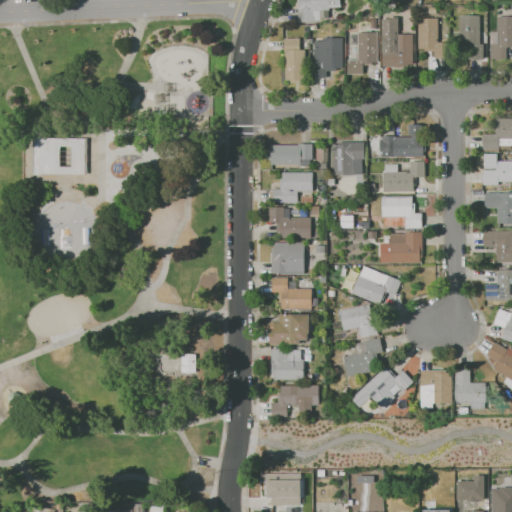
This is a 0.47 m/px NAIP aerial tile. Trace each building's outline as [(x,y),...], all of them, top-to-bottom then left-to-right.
[(298,0),(339,0),(339,7),(330,7),(330,10),(315,11),(316,22),(300,23),(298,0)] [(459,16),(479,16),(479,43),(459,43),(459,16)] [(491,59),(491,31),(497,31),(498,16),(511,16),(511,47),(507,47),(507,59),(491,59)] [(417,49),(418,18),(437,18),(437,49),(417,49)] [(347,76),(347,59),(357,59),(357,33),(378,33),(379,63),(364,63),(364,75),(347,76)] [(383,66),(383,51),(392,51),(393,34),(412,34),(412,67),(383,66)] [(283,38),(299,38),(300,50),(305,50),(306,80),(286,81),(285,53),(284,53),(283,38)] [(312,78),(312,40),(322,40),(322,39),(343,39),(343,69),(336,69),(336,71),(328,71),(328,78),(312,78)] [(496,118),(511,118),(511,146),(500,146),(500,149),(483,148),(483,132),(496,132),(496,118)] [(424,157),(394,157),(394,153),(382,153),(382,135),(396,135),(396,136),(424,136),(424,157)] [(33,173),(33,137),(84,138),(84,174),(33,173)] [(271,164),(271,160),(269,160),(269,149),(271,149),(271,144),(313,143),(313,160),(311,160),(311,165),(282,166),(282,164),(271,164)] [(334,145),(345,145),(345,143),(366,143),(366,158),(362,158),(362,175),(334,175),(334,145)] [(384,192),(384,164),(398,164),(399,172),(411,172),(411,161),(425,161),(425,176),(416,176),(416,185),(414,185),(414,191),(384,192)] [(511,161),(511,181),(498,181),(498,186),(483,186),(483,170),(496,170),(496,161),(511,161)] [(313,172),(313,191),(298,191),(299,202),(275,203),(275,188),(280,188),(280,178),(283,178),(283,172),(313,172)] [(485,192),(511,192),(511,222),(497,222),(497,209),(485,209),(485,192)] [(382,197),(413,197),(413,203),(415,203),(415,214),(421,214),(421,228),(405,228),(405,217),(382,217),(382,197)] [(312,206),(320,206),(320,215),(312,215),(312,206)] [(310,238),(280,238),(280,232),(276,232),(276,224),(269,224),(269,207),(285,207),(285,208),(290,208),(290,217),(310,217),(310,238)] [(307,209),(307,216),(299,217),(299,209),(307,209)] [(359,221),(371,221),(371,229),(359,229),(359,221)] [(511,262),(497,262),(497,247),(483,247),(483,231),(511,230),(511,262)] [(423,231),(423,258),(421,258),(421,264),(390,264),(390,233),(405,233),(405,231),(423,231)] [(272,274),(271,247),(273,247),(273,245),(276,245),(276,242),(305,242),(305,273),(272,274)] [(315,245),(323,245),(323,253),(315,253),(315,245)] [(365,266),(401,281),(395,296),(385,291),(379,305),(353,293),(365,266)] [(511,270),(511,301),(499,301),(499,282),(496,282),(496,270),(511,270)] [(312,306),(294,306),(294,309),(282,309),(282,302),(279,302),(279,291),(272,291),(272,277),(288,277),(288,289),(312,289),(312,306)] [(339,311),(370,304),(371,308),(372,308),(378,334),(361,338),(359,326),(343,329),(339,311)] [(499,309),(511,313),(511,342),(501,339),(505,326),(494,323),(499,309)] [(269,344),(269,322),(275,322),(275,321),(279,321),(279,315),(314,314),(314,333),(310,333),(310,339),(302,339),(302,344),(292,344),(292,346),(285,346),(285,344),(269,344)] [(347,376),(344,356),(358,354),(356,343),(365,342),(365,339),(381,337),(384,353),(377,354),(379,364),(377,364),(378,370),(347,376)] [(511,389),(503,384),(507,377),(494,370),(498,363),(486,355),(495,341),(507,349),(508,347),(511,348),(511,389)] [(271,348),(302,348),(302,351),(308,351),(308,360),(304,360),(305,379),(274,379),(274,374),(271,374),(271,348)] [(181,353),(196,354),(195,372),(181,372),(181,353)] [(351,398),(385,368),(394,378),(404,370),(414,381),(402,391),(395,384),(389,390),(395,397),(381,409),(370,397),(359,407),(351,398)] [(421,369),(446,370),(446,372),(452,373),(451,403),(434,402),(434,407),(420,407),(421,369)] [(455,403),(455,369),(470,369),(470,383),(485,383),(485,410),(471,410),(470,403),(455,403)] [(311,375),(321,375),(321,383),(311,383),(311,375)] [(272,417),(272,402),(278,402),(278,385),(319,385),(319,405),(288,405),(288,416),(272,417)] [(345,397),(341,392),(346,387),(350,392),(345,397)] [(262,480),(304,479),(304,491),(301,491),(301,504),(271,505),(271,496),(262,496),(262,480)] [(491,511),(511,511),(511,486),(491,486),(491,511)]
